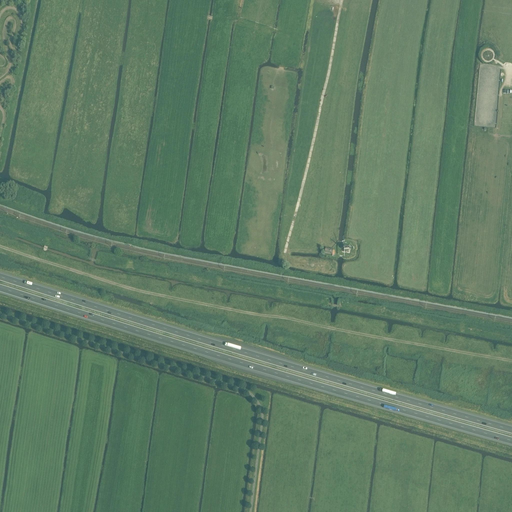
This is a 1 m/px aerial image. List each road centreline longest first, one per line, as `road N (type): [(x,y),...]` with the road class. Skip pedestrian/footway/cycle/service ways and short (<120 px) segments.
road 1 (trunk): [(511,430),(0,276)]
road 2 (trunk): [(0,287),(511,440)]
road 3 (track): [(511,361),(132,289),(0,247)]
road 4 (track): [(284,253),(341,0)]
